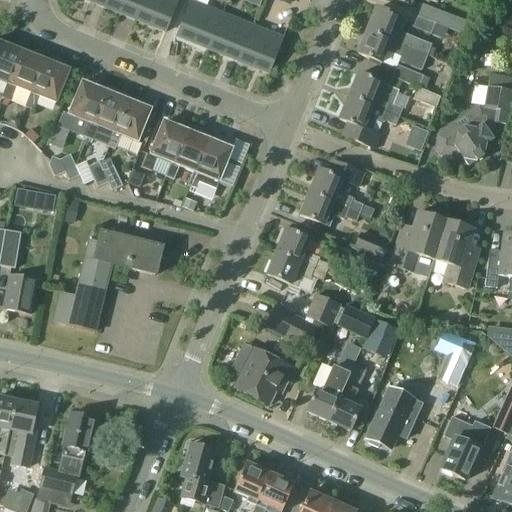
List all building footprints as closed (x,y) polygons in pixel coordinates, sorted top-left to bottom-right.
[(106,0),(94,0),(96,0),(94,5),(103,9),(106,0)] [(125,18),(133,21),(141,0),(106,0),(103,9),(105,4),(126,13),(125,18)] [(141,0),(133,21),(134,21),(135,17),(157,26),(155,30),(164,34),(177,0),(141,0)] [(207,50),(221,15),(190,2),(176,38),(177,38),(179,34),(200,42),(198,46),(207,50)] [(422,7),(417,18),(429,22),(435,25),(471,39),(474,28),(466,25),(466,24),(439,14),(422,7)] [(376,9),(366,32),(416,53),(426,57),(431,46),(400,34),(405,22),(376,9)] [(229,60),(237,63),(252,27),(221,15),(207,50),(209,46),(230,55),(229,60)] [(430,35),(435,25),(429,22),(425,33),(430,35)] [(283,40),(252,27),(237,63),(238,64),(240,59),(261,67),(259,72),(268,75),(283,40)] [(426,57),(416,53),(366,32),(357,55),(381,65),(386,52),(400,58),(398,63),(420,72),(426,57)] [(10,87),(23,54),(0,44),(0,83),(7,86),(10,87)] [(32,96),(45,63),(23,54),(10,87),(7,86),(2,99),(11,103),(16,89),(30,95),(32,96)] [(32,96),(30,95),(24,109),(33,112),(39,98),(55,105),(68,73),(45,63),(32,96)] [(397,67),(392,79),(418,89),(423,77),(397,67)] [(357,75),(348,98),(399,119),(402,110),(391,106),(397,91),(357,75)] [(479,108),(455,124),(437,137),(435,149),(440,156),(452,159),(459,154),(468,168),(475,163),(476,163),(483,158),(485,146),(492,141),(495,124),(506,126),(511,93),(511,78),(490,75),(484,109),(479,108)] [(91,126),(104,93),(81,84),(67,116),(66,116),(60,129),(83,139),(89,125),(91,126)] [(440,99),(417,89),(413,100),(435,109),(440,99)] [(114,136),(127,103),(104,93),(91,126),(89,125),(83,139),(92,142),(97,129),(111,135),(114,136)] [(150,112),(141,109),(143,104),(129,98),(127,103),(114,136),(111,135),(106,148),(114,152),(120,138),(136,145),(150,112)] [(395,127),(399,119),(348,98),(339,121),(347,124),(342,137),(374,150),(379,136),(371,133),(376,122),(383,125),(384,123),(395,127)] [(172,166),(186,133),(163,124),(150,157),(148,156),(142,170),(151,173),(157,160),(170,165),(172,166)] [(172,166),(170,165),(165,179),(174,182),(179,169),(193,174),(195,175),(208,142),(186,133),(172,166)] [(195,175),(193,174),(187,188),(196,191),(202,178),(218,185),(231,151),(208,142),(195,175)] [(70,158),(59,162),(65,175),(69,183),(80,178),(70,158)] [(65,175),(59,162),(51,159),(48,166),(54,180),(65,175)] [(318,171),(309,194),(359,215),(371,220),(374,211),(352,202),(353,200),(345,197),(350,185),(358,189),(363,175),(332,162),(327,175),(318,171)] [(97,190),(108,185),(103,173),(99,164),(88,169),(97,190)] [(113,168),(103,173),(108,185),(111,194),(122,189),(113,168)] [(132,171),(127,184),(138,188),(143,176),(132,171)] [(35,193),(18,190),(15,207),(32,210),(35,193)] [(356,223),(359,215),(309,194),(299,217),(329,229),(334,218),(342,221),(344,218),(356,223)] [(65,201),(61,223),(72,225),(77,204),(65,201)] [(433,262),(445,223),(420,216),(413,241),(399,237),(390,267),(413,275),(419,257),(433,262)] [(470,231),(445,223),(433,262),(448,267),(443,284),(466,291),(476,260),(463,256),(470,231)] [(285,231),(276,254),(326,274),(330,266),(318,261),(319,259),(308,255),(308,254),(304,253),(309,241),(285,231)] [(21,235),(5,233),(0,260),(0,268),(15,271),(21,235)] [(88,244),(74,300),(59,297),(52,324),(94,334),(111,267),(154,278),(162,250),(100,234),(97,246),(88,244)] [(353,249),(359,251),(382,261),(388,246),(359,234),(353,249)] [(511,294),(511,237),(503,236),(500,261),(488,260),(484,288),(496,290),(498,278),(509,279),(507,294),(511,294)] [(382,261),(359,251),(353,265),(377,275),(382,261)] [(326,274),(276,254),(266,276),(296,289),(297,288),(295,287),(300,276),(312,281),(313,279),(323,283),(326,274)] [(30,317),(36,283),(8,278),(2,312),(30,317)] [(315,296),(306,318),(330,329),(340,306),(315,296)] [(317,329),(274,307),(263,328),(306,350),(317,329)] [(346,308),(337,327),(365,341),(374,321),(346,308)] [(375,320),(374,321),(365,341),(361,349),(385,360),(398,331),(375,320)] [(458,388),(475,348),(462,342),(454,359),(449,357),(439,380),(458,388)] [(254,350),(234,390),(268,407),(275,392),(281,395),(287,382),(282,379),(288,368),(254,350)] [(306,413),(328,423),(347,381),(349,376),(332,369),(321,394),(316,391),(306,413)] [(359,387),(347,381),(328,423),(350,432),(359,411),(351,407),(359,387)] [(379,446),(390,451),(396,436),(406,440),(421,406),(388,391),(366,440),(368,441),(366,444),(378,449),(379,446)] [(0,457),(3,458),(15,404),(0,400),(0,457)] [(35,407),(15,404),(3,458),(12,460),(11,466),(28,469),(34,436),(29,435),(35,407)] [(64,448),(61,458),(57,474),(44,470),(39,489),(69,497),(75,478),(80,474),(85,453),(87,453),(90,440),(94,441),(97,438),(100,428),(98,424),(94,423),(69,417),(62,447),(64,448)] [(444,437),(453,441),(440,471),(443,472),(442,474),(451,478),(451,476),(464,482),(473,463),(475,464),(490,430),(474,423),(472,428),(451,419),(442,439),(444,439),(444,437)] [(511,457),(492,500),(510,508),(511,503),(511,425),(505,441),(511,444),(511,457)] [(185,479),(182,491),(180,499),(204,506),(217,509),(223,489),(206,484),(215,453),(189,446),(181,478),(185,479)] [(255,508),(269,475),(246,464),(233,492),(248,499),(245,503),(255,508)] [(281,511),(293,486),(269,475),(255,508),(264,511),(266,507),(277,511),(281,511)] [(20,491),(19,495),(12,511),(26,511),(33,496),(20,491)] [(300,511),(328,511),(332,503),(309,493),(300,511)] [(223,498),(220,511),(222,511),(227,511),(232,502),(223,498)] [(351,511),(332,503),(328,511),(351,511)]
